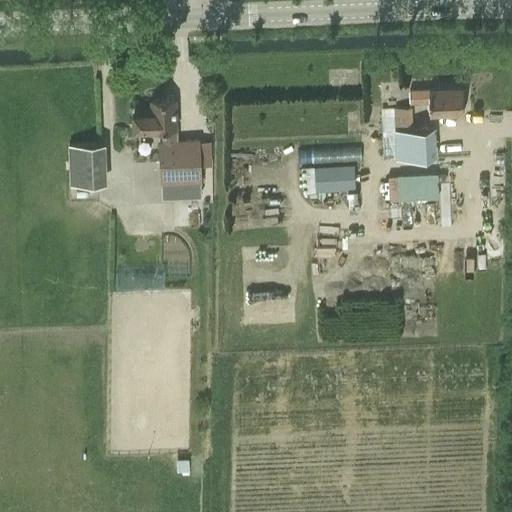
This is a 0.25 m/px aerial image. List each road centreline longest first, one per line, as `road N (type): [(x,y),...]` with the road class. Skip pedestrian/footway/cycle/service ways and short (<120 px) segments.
road 1 (tertiary): [(191,20),(511,6)]
road 2 (tertiary): [(0,28),(191,20)]
